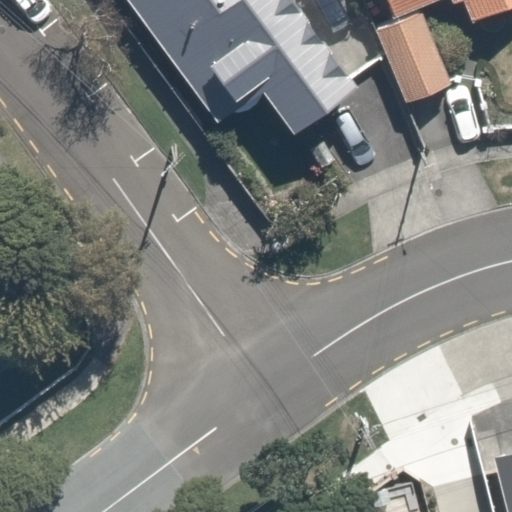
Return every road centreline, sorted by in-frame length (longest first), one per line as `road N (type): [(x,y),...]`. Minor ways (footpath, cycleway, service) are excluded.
road 1 (residential): [(0,44),(271,381)]
road 2 (residential): [(511,258),(389,302),(271,381)]
road 3 (residential): [(271,381),(92,511)]
